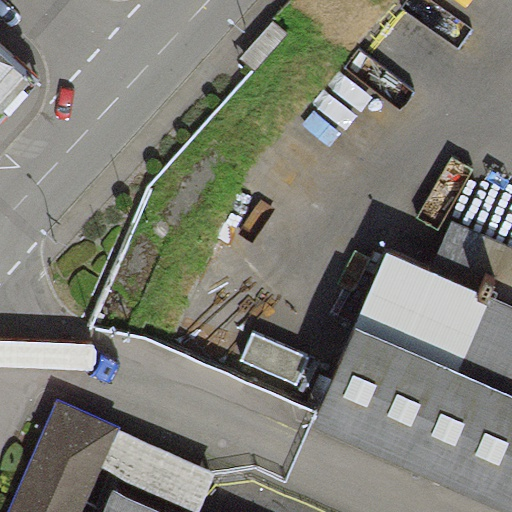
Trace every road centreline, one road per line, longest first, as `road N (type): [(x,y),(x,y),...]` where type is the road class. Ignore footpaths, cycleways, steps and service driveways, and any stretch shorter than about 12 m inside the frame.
road 1 (primary): [(0,221),(127,83)]
road 2 (residential): [(127,83),(32,0)]
